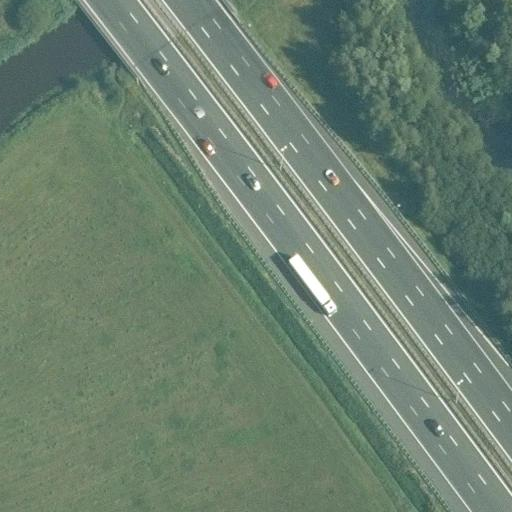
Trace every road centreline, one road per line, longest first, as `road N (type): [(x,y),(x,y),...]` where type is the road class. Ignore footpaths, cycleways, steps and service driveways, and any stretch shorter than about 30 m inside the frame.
road 1 (motorway): [(111,0),(497,511)]
road 2 (motorway): [(511,426),(189,0)]
